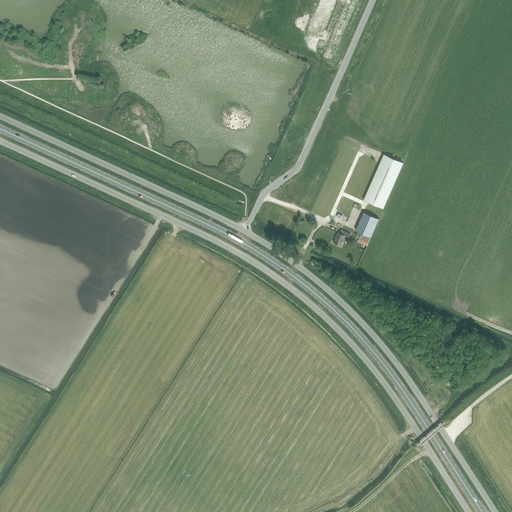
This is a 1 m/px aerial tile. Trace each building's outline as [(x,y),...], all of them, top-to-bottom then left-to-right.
[(355,156),(358,146),(347,142),(344,150),(343,151),(340,147),(339,147),(340,144),(333,141),(335,139),(333,139),(336,136),(332,135),(306,202),(309,203),(313,192),(316,195),(319,193),(320,191),(329,184),(334,170),(343,173),(347,162),(350,166),(351,162),(350,160),(355,156)] [(360,154),(336,218),(347,222),(372,159),(360,154)] [(384,154),(364,199),(384,208),(403,162),(384,154)] [(318,210),(329,214),(338,193),(335,191),(339,181),(331,178),(318,210)] [(364,212),(356,230),(371,237),(379,218),(364,212)] [(341,245),(345,236),(349,237),(351,234),(341,230),(340,233),(338,232),(336,238),(335,238),(333,242),(338,244),(341,245)]
